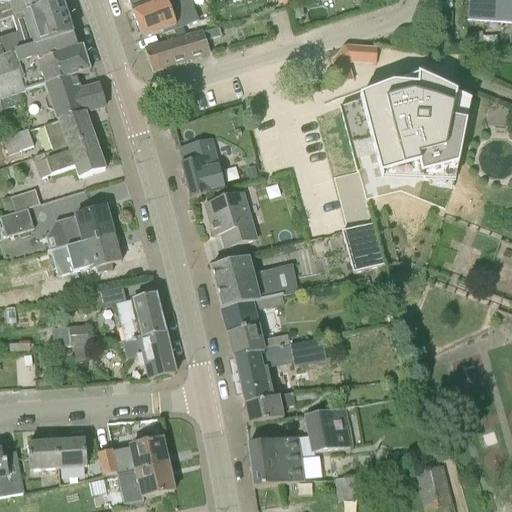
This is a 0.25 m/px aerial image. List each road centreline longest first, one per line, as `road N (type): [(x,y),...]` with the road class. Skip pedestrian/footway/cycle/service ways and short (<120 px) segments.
road 1 (tertiary): [(206,399),(127,103)]
road 2 (residential): [(0,417),(206,399)]
road 3 (residential): [(316,240),(264,60)]
road 4 (residential): [(264,60),(399,20),(420,0)]
road 5 (residential): [(127,103),(264,60)]
